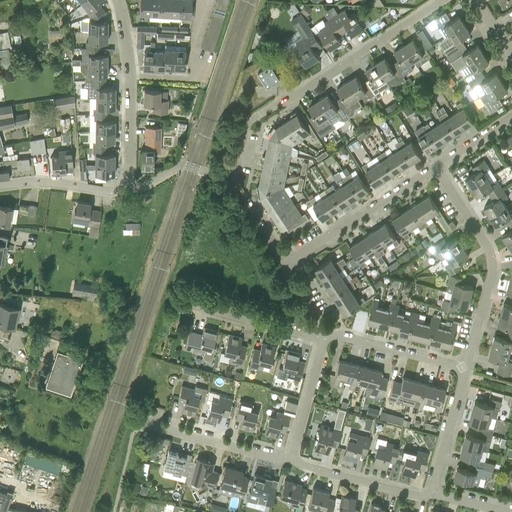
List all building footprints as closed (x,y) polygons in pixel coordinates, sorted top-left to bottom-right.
[(85,0),(82,3),(88,12),(87,13),(88,15),(105,11),(99,4),(103,0),(85,0)] [(139,0),(139,14),(150,14),(150,0),(139,0)] [(150,0),(150,14),(160,15),(160,0),(150,0)] [(160,0),(160,15),(170,16),(170,0),(160,0)] [(170,0),(170,16),(180,16),(180,0),(170,0)] [(180,0),(180,16),(191,17),(191,0),(180,0)] [(216,0),(214,6),(226,10),(228,4),(216,0)] [(306,3),(301,11),(307,16),(312,8),(306,3)] [(214,6),(212,12),(224,16),(226,10),(214,6)] [(345,9),(333,17),(341,30),(348,26),(353,35),(365,28),(356,13),(350,17),(345,9)] [(82,19),(82,31),(88,31),(107,30),(107,21),(104,21),(105,11),(88,15),(89,17),(88,17),(82,19)] [(212,12),(210,18),(222,22),(224,16),(212,12)] [(450,21),(444,13),(427,23),(432,31),(443,24),(450,34),(465,24),(459,15),(450,21)] [(299,47),(300,48),(297,50),(296,55),(298,58),(300,57),(306,66),(319,57),(315,51),(322,46),(301,14),(292,20),(296,26),(298,25),(306,37),(304,38),(306,42),(299,47)] [(336,33),(341,30),(333,17),(325,23),(327,26),(319,31),(331,50),(342,42),(336,33)] [(210,18),(208,24),(220,28),(222,22),(210,18)] [(208,24),(206,30),(218,33),(220,28),(208,24)] [(444,50),(447,56),(465,45),(461,39),(471,33),(465,24),(450,34),(443,38),(448,47),(444,50)] [(86,42),(86,47),(102,47),(102,42),(107,42),(107,30),(88,31),(88,42),(86,42)] [(206,30),(205,35),(211,37),(216,39),(218,33),(206,30)] [(301,32),(294,36),(296,40),(304,35),(301,32)] [(205,35),(201,48),(207,50),(211,37),(205,35)] [(211,37),(207,50),(212,51),(216,39),(211,37)] [(420,49),(413,39),(404,45),(414,61),(419,59),(422,64),(432,57),(425,45),(420,49)] [(144,50),(143,69),(153,69),(155,50),(154,50),(155,41),(150,41),(149,50),(144,50)] [(462,54),(468,63),(483,53),(478,44),(468,50),(465,45),(447,56),(451,61),(462,54)] [(396,64),(404,76),(413,70),(410,64),(414,61),(404,45),(395,51),(401,61),(396,64)] [(81,59),(81,64),(107,64),(107,54),(102,54),(102,47),(86,47),(85,54),(85,59),(81,59)] [(260,47),(254,52),(259,58),(264,53),(260,47)] [(155,50),(153,69),(160,70),(163,70),(165,49),(164,49),(164,50),(160,50),(160,51),(155,50)] [(165,49),(163,70),(164,70),(164,68),(173,68),(175,49),(165,49)] [(175,49),(173,68),(184,69),(185,50),(175,49)] [(480,68),(489,62),(483,53),(468,63),(473,72),(465,77),(469,83),(483,73),(480,68)] [(405,78),(404,76),(396,64),(391,67),(385,57),(375,63),(390,86),(396,82),(398,83),(405,78)] [(372,79),(367,83),(375,94),(378,98),(382,95),(383,90),(390,86),(375,63),(366,69),(372,79)] [(81,64),(81,69),(85,75),(85,81),(105,81),(105,75),(107,75),(107,64),(81,64)] [(267,88),(280,80),(270,65),(258,73),(267,88)] [(474,87),(480,96),(502,81),(496,73),(487,79),(483,73),(469,83),(472,88),(474,87)] [(365,100),(375,94),(367,83),(363,86),(356,76),(347,82),(357,98),(362,95),(365,100)] [(85,81),(85,87),(87,87),(87,97),(95,97),(115,98),(115,87),(105,87),(105,81),(85,81)] [(507,90),(502,81),(480,96),(490,111),(502,103),(498,96),(507,90)] [(347,82),(337,88),(344,98),(339,101),(349,117),(355,114),(356,109),(362,105),(357,98),(347,82)] [(144,89),(143,104),(153,105),(152,112),(167,113),(168,100),(160,99),(160,90),(144,89)] [(328,94),(318,100),(331,121),(333,123),(339,120),(343,120),(349,117),(339,101),(334,104),(328,94)] [(74,95),(53,98),(55,109),(74,106),(74,95)] [(93,108),(93,114),(109,114),(109,108),(115,108),(115,106),(115,98),(95,97),(95,108),(93,108)] [(321,136),(326,133),(322,127),(331,121),(318,100),(309,106),(315,116),(310,119),(321,136)] [(465,128),(467,127),(474,122),(464,106),(464,107),(461,102),(456,104),(460,109),(454,113),(465,128)] [(11,104),(0,105),(0,116),(13,115),(11,104)] [(387,113),(393,110),(389,104),(384,108),(387,113)] [(414,111),(410,105),(403,110),(407,116),(414,111)] [(285,122),(298,142),(310,133),(313,138),(317,136),(301,112),(298,114),(296,111),(290,114),(292,117),(285,122)] [(455,134),(462,130),(465,128),(454,113),(449,116),(446,111),(442,114),(455,134)] [(93,114),(93,120),(95,120),(95,131),(115,131),(115,121),(115,120),(109,120),(109,114),(93,114)] [(446,140),(455,134),(442,114),(438,116),(442,121),(436,124),(446,140)] [(0,116),(0,127),(14,125),(13,115),(0,116)] [(69,117),(60,118),(61,134),(70,134),(69,117)] [(373,125),(368,118),(364,120),(369,127),(373,125)] [(274,125),(271,130),(292,145),(298,142),(285,122),(277,127),(274,125)] [(437,146),(425,126),(424,124),(414,130),(428,152),(437,146)] [(446,140),(436,124),(431,128),(428,124),(425,126),(437,146),(446,140)] [(372,125),(365,130),(368,135),(375,130),(372,125)] [(141,149),(141,167),(153,167),(154,152),(154,149),(160,149),(161,127),(145,127),(145,149),(141,149)] [(291,151),(292,145),(271,130),(267,136),(270,138),(268,146),(291,151)] [(368,135),(365,130),(357,135),(360,140),(368,135)] [(93,141),(93,147),(108,147),(108,142),(115,142),(115,141),(115,131),(95,131),(95,141),(93,141)] [(44,138),(30,140),(31,154),(46,152),(44,138)] [(357,139),(352,142),(356,148),(361,145),(357,139)] [(399,142),(412,162),(421,156),(411,140),(406,144),(403,139),(399,142)] [(352,151),(356,148),(352,142),(348,145),(352,151)] [(403,168),(412,162),(399,142),(395,144),(398,149),(393,152),(403,168)] [(340,154),(346,151),(343,145),(337,149),(340,154)] [(263,155),(262,161),(288,166),(291,151),(268,146),(266,155),(263,155)] [(93,147),(93,153),(95,153),(95,164),(114,164),(114,153),(108,153),(108,147),(93,147)] [(59,155),(51,155),(52,173),(54,173),(55,174),(59,174),(60,173),(65,172),(66,172),(65,166),(73,166),(72,150),(64,150),(64,154),(59,155)] [(403,168),(393,152),(388,155),(385,151),(381,153),(394,174),(403,168)] [(375,164),(385,180),(394,174),(381,153),(377,156),(380,160),(375,164)] [(324,159),(328,165),(336,160),(332,154),(324,159)] [(85,157),(79,158),(80,170),(86,169),(86,168),(95,169),(95,174),(114,175),(114,164),(95,164),(85,164),(85,157)] [(28,158),(5,161),(6,164),(17,163),(17,169),(30,168),(28,158)] [(466,178),(472,188),(487,178),(483,172),(489,168),(484,159),(472,167),(476,172),(466,178)] [(263,167),(261,176),(285,181),(288,166),(262,161),(260,167),(263,167)] [(385,180),(375,164),(370,167),(366,163),(362,165),(365,170),(376,186),(385,180)] [(360,196),(369,190),(359,174),(353,178),(346,167),(342,169),(360,196)] [(351,202),(360,196),(342,169),(338,172),(342,178),(337,182),(351,202)] [(0,179),(9,179),(9,178),(8,171),(0,171),(0,179)] [(283,187),(285,181),(261,176),(260,185),(256,186),(258,192),(283,187)] [(496,179),(490,182),(487,178),(472,188),(478,197),(487,191),(490,196),(503,188),(496,179)] [(342,208),(351,202),(337,182),(332,185),(328,187),(342,208)] [(262,198),(267,205),(287,192),(283,187),(258,192),(259,198),(262,198)] [(328,187),(324,190),(328,194),(322,198),(333,213),(342,208),(328,187)] [(484,207),(490,216),(506,206),(502,201),(508,197),(503,188),(490,196),(494,201),(484,207)] [(269,215),(273,220),(295,205),(287,192),(267,205),(272,213),(269,215)] [(420,201),(430,216),(435,213),(439,218),(443,215),(440,210),(430,195),(420,201)] [(323,220),(333,213),(322,198),(317,201),(314,196),(310,199),(313,204),(323,220)] [(74,210),(73,219),(85,221),(85,225),(90,225),(88,235),(97,236),(98,227),(101,211),(89,209),(90,203),(77,201),(76,210),(74,210)] [(420,201),(411,206),(424,227),(428,224),(425,220),(430,216),(420,201)] [(29,205),(27,216),(34,218),(37,206),(29,205)] [(288,232),(309,219),(305,213),(302,215),(295,205),(273,220),(276,225),(279,223),(282,229),(285,227),(288,232)] [(0,206),(0,221),(10,223),(12,208),(4,206),(4,207),(0,206)] [(424,227),(411,206),(402,212),(412,228),(417,225),(420,229),(424,227)] [(506,220),(509,225),(511,222),(511,209),(509,211),(506,206),(490,216),(496,226),(506,220)] [(393,218),(403,234),(406,239),(410,236),(407,231),(412,228),(402,212),(393,218)] [(453,220),(448,223),(451,228),(452,229),(456,226),(453,220)] [(125,233),(141,233),(141,221),(126,221),(125,233)] [(502,236),(508,245),(511,242),(511,222),(509,225),(511,229),(502,236)] [(386,223),(377,229),(387,244),(392,241),(395,245),(399,243),(396,238),(386,223)] [(377,229),(368,234),(381,255),(385,252),(382,248),(387,244),(377,229)] [(440,232),(434,236),(436,240),(443,236),(440,232)] [(368,234),(359,240),(369,256),(374,253),(381,263),(385,261),(381,255),(368,234)] [(442,260),(447,256),(463,246),(457,237),(447,243),(443,238),(428,248),(442,260)] [(369,256),(359,240),(349,246),(362,267),(367,264),(364,259),(369,256)] [(442,260),(447,257),(450,262),(445,265),(450,274),(451,274),(462,267),(459,262),(469,255),(463,246),(447,256),(442,260)] [(416,247),(409,251),(413,257),(419,253),(416,247)] [(413,257),(409,251),(409,250),(401,255),(405,262),(413,257)] [(315,268),(322,278),(342,265),(346,262),(343,257),(334,263),(331,258),(315,268)] [(359,264),(355,257),(349,260),(353,267),(359,264)] [(397,260),(390,264),(393,270),(400,265),(397,260)] [(322,278),(327,287),(343,277),(340,271),(344,268),(342,265),(322,278)] [(454,286),(452,293),(471,297),(474,287),(462,284),(464,278),(451,274),(448,285),(454,286)] [(333,296),(354,283),(351,279),(346,282),(343,277),(327,287),(333,296)] [(381,279),(374,283),(377,288),(384,283),(381,279)] [(74,282),(72,296),(97,300),(98,296),(100,286),(74,282)] [(333,296),(339,305),(355,295),(351,289),(356,286),(354,283),(333,296)] [(471,297),(452,293),(451,299),(444,297),(441,307),(455,311),(456,305),(468,308),(471,297)] [(358,300),(355,295),(339,305),(345,314),(366,301),(363,297),(358,300)] [(368,322),(379,325),(383,308),(377,306),(379,300),(374,299),(368,322)] [(0,325),(15,328),(19,307),(0,303),(0,325)] [(379,325),(389,327),(395,304),(391,303),(389,309),(383,308),(379,325)] [(511,305),(504,303),(501,314),(511,316),(511,305)] [(389,327),(400,330),(403,317),(404,314),(398,312),(400,305),(395,304),(389,327)] [(399,333),(409,336),(415,313),(411,312),(409,318),(403,317),(400,330),(399,333)] [(409,336),(420,338),(424,322),(418,320),(420,314),(415,313),(409,336)] [(511,316),(501,314),(498,325),(509,328),(508,334),(511,334),(511,316)] [(430,341),(436,318),(431,317),(430,323),(424,322),(420,338),(430,341)] [(430,341),(440,344),(445,327),(439,326),(441,319),(436,318),(430,341)] [(445,327),(440,344),(451,347),(454,337),(457,338),(461,324),(452,322),(451,329),(445,327)] [(185,348),(191,350),(204,353),(203,355),(206,359),(211,360),(214,348),(213,348),(217,331),(204,327),(202,335),(190,331),(185,348)] [(58,339),(61,331),(55,329),(52,337),(58,339)] [(240,345),(242,338),(229,334),(224,353),(230,354),(229,360),(242,364),(246,346),(240,345)] [(495,336),(492,347),(510,352),(511,352),(511,334),(508,334),(506,339),(495,336)] [(275,347),(262,343),(260,350),(254,349),(249,366),(262,369),(264,363),(270,365),(275,347)] [(511,358),(508,358),(510,352),(492,347),(489,357),(500,361),(497,372),(510,376),(511,368),(511,358)] [(57,350),(45,386),(71,394),(83,358),(57,350)] [(300,353),(287,350),(282,368),(279,368),(277,377),(286,379),(287,376),(300,379),(304,362),(298,360),(300,353)] [(345,380),(349,363),(338,360),(332,383),(337,384),(339,378),(345,380)] [(349,388),(353,389),(360,366),(349,363),(345,380),(350,381),(349,388)] [(189,374),(191,368),(184,366),(183,372),(189,374)] [(360,384),(366,385),(370,369),(360,366),(353,389),(358,390),(360,384)] [(381,373),(380,373),(381,371),(370,369),(366,385),(371,387),(370,393),(383,397),(388,379),(382,377),(383,375),(381,373)] [(240,380),(242,373),(235,371),(233,378),(240,380)] [(388,398),(407,404),(413,380),(403,377),(401,382),(393,380),(388,398)] [(417,406),(424,383),(413,380),(407,404),(417,406)] [(417,406),(422,408),(424,401),(430,403),(434,386),(424,383),(417,406)] [(196,386),(195,389),(182,386),(177,403),(183,405),(181,412),(194,415),(198,401),(203,402),(207,389),(196,386)] [(434,411),(439,412),(445,389),(434,386),(430,403),(435,404),(434,411)] [(227,416),(232,399),(219,396),(218,401),(211,400),(206,418),(219,422),(221,415),(227,416)] [(472,412),(491,417),(497,418),(501,401),(489,398),(487,404),(475,401),(472,412)] [(287,400),(285,405),(283,412),(277,411),(276,416),(276,417),(269,415),(264,434),(277,437),(279,430),(285,432),(289,419),(289,417),(293,418),(296,407),(297,403),(287,400)] [(252,431),(257,412),(251,410),(252,405),(240,401),(235,418),(241,420),(239,427),(252,431)] [(338,409),(337,415),(343,417),(345,410),(338,409)] [(491,417),(472,412),(469,422),(482,426),(480,432),(492,435),(494,429),(488,427),(491,417)] [(337,443),(340,430),(321,425),(314,449),(328,453),(331,441),(337,443)] [(466,434),(463,445),(482,450),(483,444),(489,446),(490,441),(491,441),(492,435),(480,432),(478,437),(466,434)] [(350,433),(348,440),(343,457),(357,461),(360,449),(366,451),(369,438),(350,433)] [(395,458),(398,446),(386,443),(385,450),(377,447),(372,465),(386,469),(389,457),(395,458)] [(473,459),(471,465),(483,468),(485,462),(479,460),(482,450),(463,445),(460,456),(473,459)] [(184,459),(185,457),(177,455),(178,453),(168,450),(163,468),(172,470),(172,472),(186,476),(190,460),(184,459)] [(424,466),(427,454),(415,451),(414,457),(406,455),(401,473),(415,476),(418,465),(424,466)] [(28,452),(26,462),(60,470),(62,460),(28,452)] [(214,487),(218,472),(211,470),(214,463),(197,458),(191,481),(208,485),(207,486),(214,487)] [(473,483),(479,484),(481,477),(484,478),(485,476),(491,477),(492,471),(483,468),(471,465),(470,471),(457,467),(454,478),(473,483)] [(225,466),(220,486),(232,489),(231,493),(243,496),(248,478),(241,476),(243,471),(225,466)] [(255,474),(248,499),(271,506),(276,488),(269,486),(271,478),(255,474)] [(302,508),(306,492),(300,490),(302,484),(285,480),(280,496),(297,501),(295,506),(302,508)] [(146,496),(148,487),(141,485),(139,495),(146,496)] [(331,511),(333,509),(335,500),(327,498),(329,492),(313,487),(308,507),(321,510),(320,511),(331,511)] [(0,511),(6,511),(13,492),(7,490),(6,492),(0,490),(0,511)] [(358,511),(360,506),(354,504),(355,499),(342,495),(341,499),(337,510),(337,511),(358,511)] [(174,504),(174,505),(166,503),(163,511),(177,511),(179,506),(179,505),(174,504)] [(384,511),(386,509),(380,507),(380,505),(371,503),(368,511),(384,511)]
